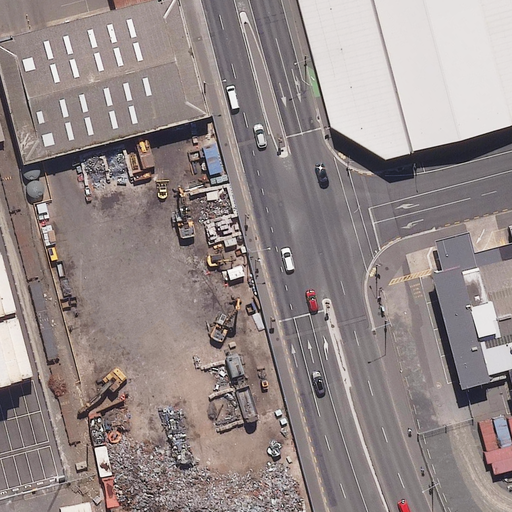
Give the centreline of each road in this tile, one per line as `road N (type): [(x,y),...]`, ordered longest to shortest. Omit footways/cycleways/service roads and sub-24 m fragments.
road 1 (secondary): [(324,219),(413,511)]
road 2 (secondary): [(351,511),(277,230)]
road 3 (secondary): [(277,230),(218,0)]
road 4 (secondary): [(268,0),(324,219)]
road 5 (tertiary): [(511,172),(324,219)]
